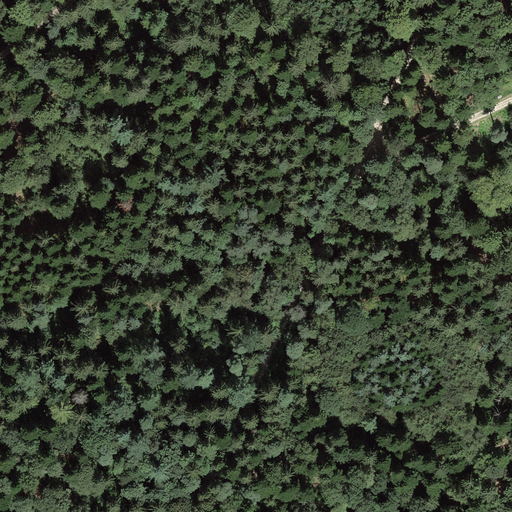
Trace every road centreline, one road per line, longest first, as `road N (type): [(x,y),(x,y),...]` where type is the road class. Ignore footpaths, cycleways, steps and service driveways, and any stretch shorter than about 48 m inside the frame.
road 1 (track): [(427,0),(181,511)]
road 2 (track): [(352,145),(511,88)]
